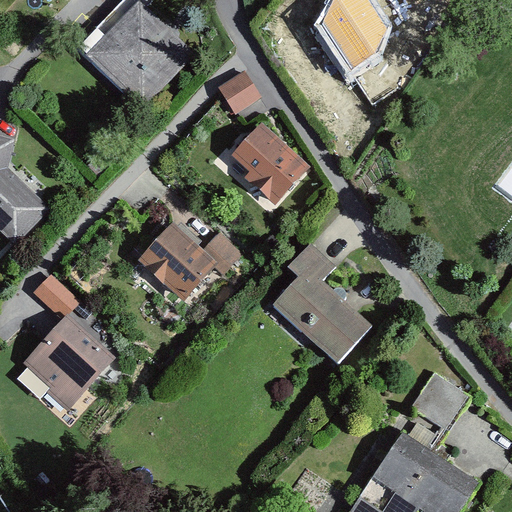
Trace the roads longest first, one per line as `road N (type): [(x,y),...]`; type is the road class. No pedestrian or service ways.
road 1 (residential): [(225,0),(239,38),(344,196),(511,411)]
road 2 (residential): [(0,88),(88,0)]
